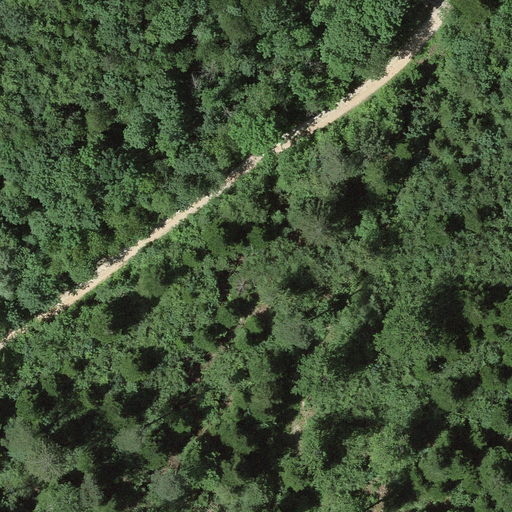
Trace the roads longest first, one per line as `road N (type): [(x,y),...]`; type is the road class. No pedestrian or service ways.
road 1 (track): [(447,0),(397,66),(0,345)]
road 2 (track): [(501,0),(459,67),(350,317),(303,395),(295,422),(312,511)]
